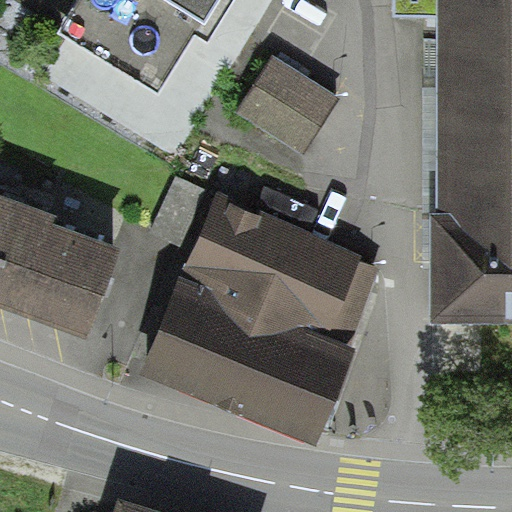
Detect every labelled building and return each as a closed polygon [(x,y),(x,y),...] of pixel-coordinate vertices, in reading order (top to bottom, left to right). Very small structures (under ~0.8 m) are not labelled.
[(84,0),(44,63),(175,146),(268,0),(84,0)] [(511,0),(393,0),(393,30),(427,30),(428,332),(511,332),(511,0)] [(239,114),(304,157),(342,100),(276,57),(239,114)] [(153,234),(182,246),(207,187),(178,175),(153,234)] [(218,197),(142,373),(319,448),(363,345),(350,340),(382,266),(218,197)] [(0,310),(87,342),(118,253),(52,230),(55,220),(0,200),(0,310)] [(144,511),(115,502),(111,511),(144,511)]
